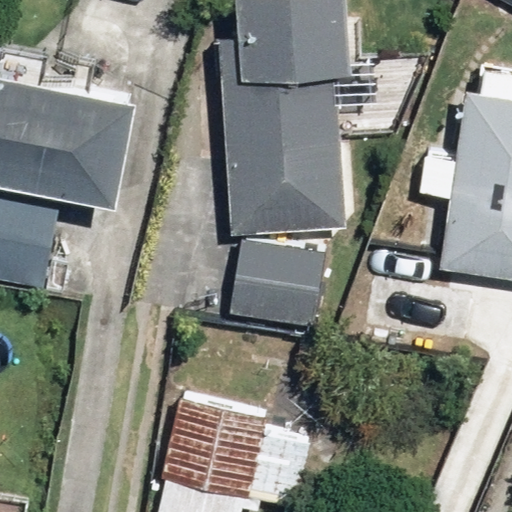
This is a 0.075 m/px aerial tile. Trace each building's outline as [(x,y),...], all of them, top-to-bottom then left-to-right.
[(338,0),(228,0),(226,226),(337,227),(338,0)] [(125,93),(0,66),(0,176),(102,198),(125,93)] [(511,89),(461,81),(431,257),(511,270),(511,89)] [(57,201),(0,188),(0,276),(39,285),(57,201)] [(324,244),(236,233),(227,309),(315,320),(324,244)] [(472,290),(369,272),(359,329),(462,347),(472,290)] [(265,409),(170,396),(154,511),(233,511),(234,506),(254,509),(255,498),(297,503),(308,424),(264,418),(265,409)]
